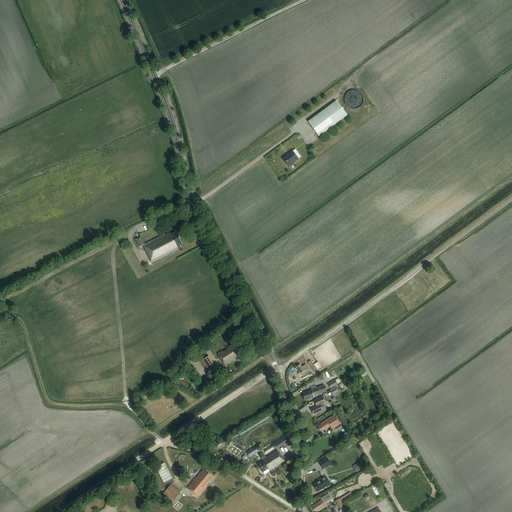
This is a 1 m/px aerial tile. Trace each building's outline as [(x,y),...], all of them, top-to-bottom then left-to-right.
[(336,101),(308,122),(319,137),(347,116),(336,101)] [(299,159),(298,159),(301,157),(295,149),(293,151),(292,151),(288,154),(289,155),(283,159),(289,167),(299,159)] [(182,244),(176,232),(171,235),(170,233),(165,235),(164,234),(145,244),(141,237),(136,240),(139,247),(143,245),(152,263),(181,248),(180,245),(182,244)] [(223,352),(222,351),(217,354),(225,366),(233,361),(233,360),(237,357),(238,358),(239,357),(238,355),(244,350),(240,343),(233,348),(231,345),(226,348),(227,350),(223,352)] [(208,356),(202,361),(210,372),(216,367),(208,356)] [(314,372),(317,370),(311,361),(308,363),(314,372)] [(310,372),(308,369),(305,365),(302,367),(301,365),(297,368),(301,374),(303,376),(310,372)] [(226,376),(232,372),(229,368),(223,372),(226,376)] [(364,370),(357,375),(359,379),(367,374),(364,370)] [(335,381),(328,385),(330,389),(338,385),(335,381)] [(326,392),(324,386),(317,389),(317,390),(311,392),(311,391),(302,394),(305,401),(313,398),(313,396),(319,394),(326,392)] [(335,388),(330,390),(330,392),(332,395),(334,398),(339,395),(337,392),(336,389),(335,388)] [(324,403),(321,398),(314,401),(316,406),(311,409),(314,415),(317,413),(318,415),(324,413),(321,407),(322,407),(321,405),(324,403)] [(326,429),(330,427),(332,430),(335,428),(341,424),(336,415),(321,424),(322,425),(318,428),(321,431),(325,428),(326,429)] [(273,445),(272,446),(274,449),(275,448),(276,450),(289,442),(285,437),(273,445)] [(257,446),(246,453),(249,458),(259,451),(257,446)] [(269,471),(284,462),(277,450),(262,460),(263,461),(258,464),(263,472),(268,469),(269,471)] [(331,465),(329,462),(326,458),(319,463),(321,466),(323,470),(331,465)] [(162,483),(171,478),(163,462),(154,467),(162,483)] [(192,483),(187,488),(192,492),(198,497),(199,497),(208,486),(208,485),(209,485),(211,482),(210,482),(209,481),(213,477),(204,469),(200,473),(198,475),(199,476),(197,478),(196,478),(192,482),(192,483)] [(330,484),(325,476),(316,482),(317,483),(313,485),(318,492),(323,488),(323,489),(330,484)] [(171,484),(162,495),(171,503),(175,499),(177,501),(180,497),(178,495),(180,492),(171,484)] [(335,490),(328,493),(329,496),(333,494),(335,498),(338,497),(335,490)] [(321,500),(312,507),(315,511),(316,511),(317,511),(326,507),(324,505),(331,500),(327,493),(319,498),(321,500)] [(339,499),(334,502),(339,510),(344,507),(339,499)]
